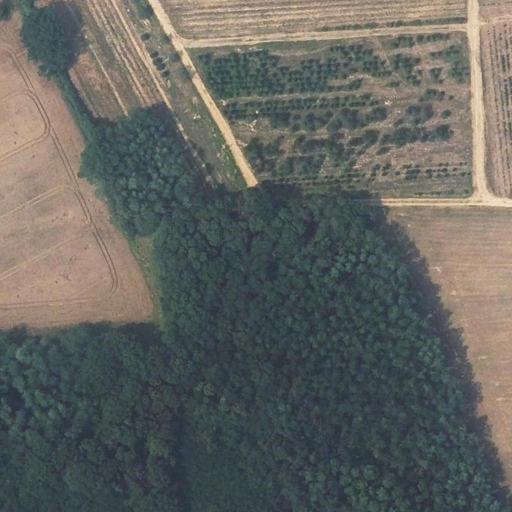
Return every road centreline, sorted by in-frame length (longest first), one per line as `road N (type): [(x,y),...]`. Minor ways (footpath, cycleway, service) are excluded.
road 1 (track): [(155,0),(257,191),(321,201),(511,201)]
road 2 (track): [(481,201),(472,0)]
